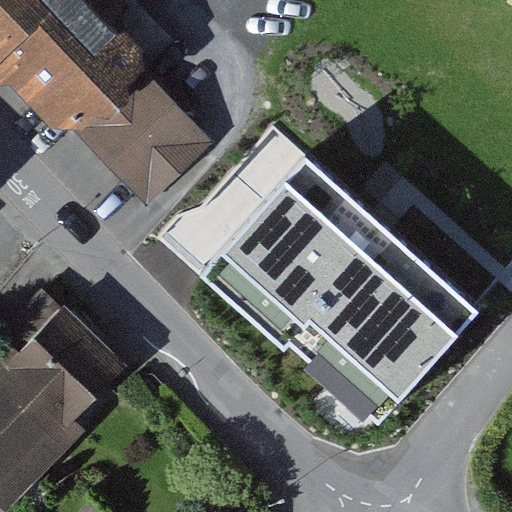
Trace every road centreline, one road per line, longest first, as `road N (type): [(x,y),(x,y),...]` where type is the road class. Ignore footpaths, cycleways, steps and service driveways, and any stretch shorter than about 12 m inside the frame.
road 1 (residential): [(368,511),(311,470),(0,156)]
road 2 (residential): [(385,511),(511,356)]
